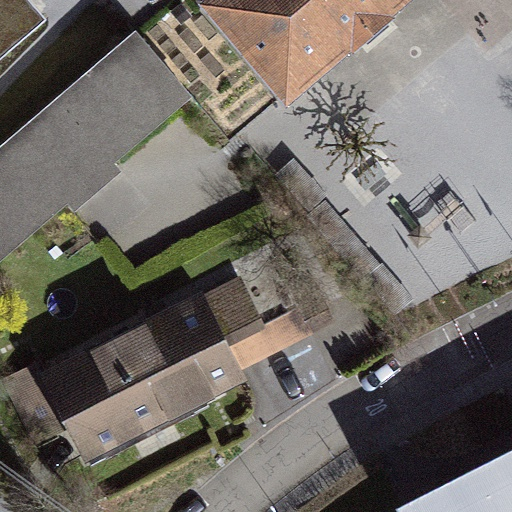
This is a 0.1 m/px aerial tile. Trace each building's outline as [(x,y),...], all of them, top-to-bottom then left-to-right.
[(23,0),(0,0),(0,62),(44,25),(23,0)] [(399,0),(207,0),(288,95),(399,0)] [(201,96),(137,24),(0,151),(0,238),(17,257),(201,96)] [(251,377),(204,286),(20,381),(68,472),(251,377)] [(511,511),(511,429),(396,485),(408,511),(511,511)]
